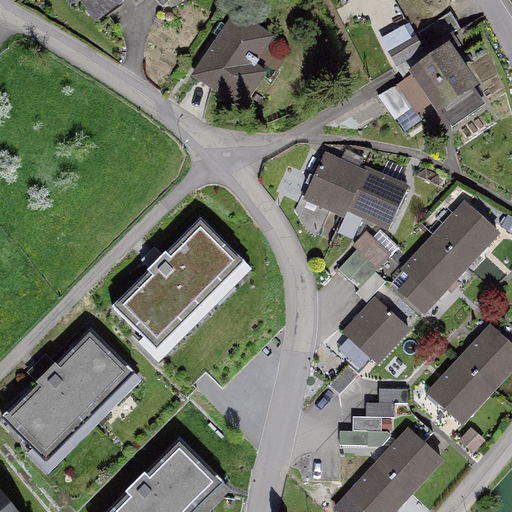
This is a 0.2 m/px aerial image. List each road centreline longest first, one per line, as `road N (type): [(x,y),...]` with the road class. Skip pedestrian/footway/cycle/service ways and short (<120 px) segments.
road 1 (residential): [(263,511),(296,354),(299,290),(274,225),(218,156)]
road 2 (residential): [(0,372),(218,156)]
road 3 (residential): [(218,156),(177,118),(0,6)]
